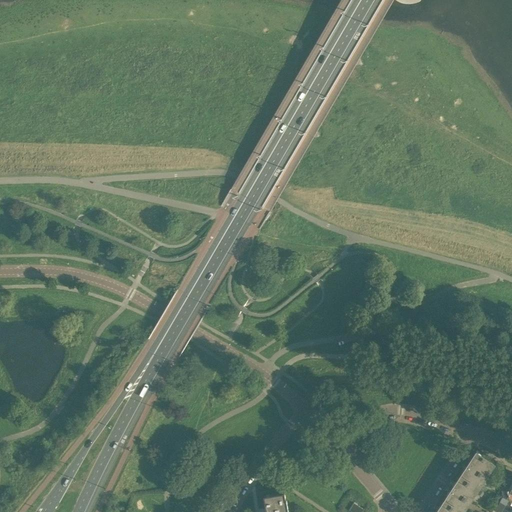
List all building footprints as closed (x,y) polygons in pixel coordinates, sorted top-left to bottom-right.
[(476,451),(468,464),(486,475),(494,463),(476,451)] [(481,483),(486,475),(468,464),(460,476),(478,488),(481,483)] [(475,492),(478,488),(460,476),(452,488),(470,500),(475,492)] [(483,491),(486,487),(481,483),(478,488),(483,491)] [(462,511),(470,500),(452,488),(444,500),(462,511)] [(475,492),(479,496),(483,491),(478,488),(475,492)] [(263,495),(265,508),(266,511),(287,511),(286,499),(285,499),(284,492),(263,495)] [(496,511),(497,511),(501,511),(508,500),(506,499),(507,497),(504,497),(496,511)] [(461,511),(462,511),(444,500),(435,511),(461,511)] [(349,510),(352,511),(361,511),(364,509),(353,502),(349,510)]
